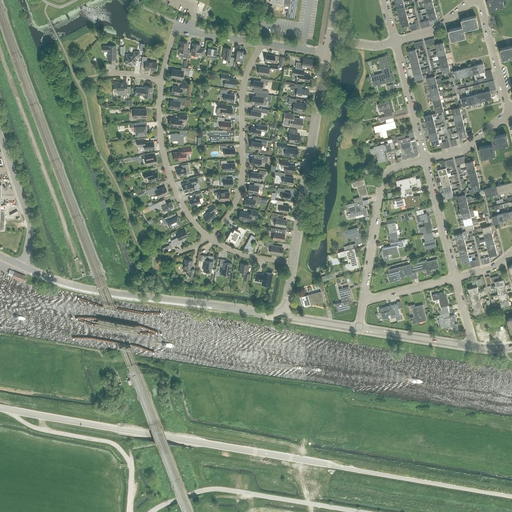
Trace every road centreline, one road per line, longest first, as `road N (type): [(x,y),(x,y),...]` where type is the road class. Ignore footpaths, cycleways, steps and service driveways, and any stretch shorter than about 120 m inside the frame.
road 1 (track): [(511,495),(124,430)]
road 2 (tertiary): [(283,309),(266,314),(117,295),(24,267)]
road 3 (unclassified): [(361,511),(213,489),(152,511)]
road 4 (tertiary): [(292,263),(326,52)]
road 5 (residential): [(209,237),(239,193),(241,99),(260,42)]
road 6 (residential): [(363,301),(382,181),(394,168),(425,159)]
road 7 (residential): [(209,237),(181,204),(167,167),(161,81)]
road 8 (unclassified): [(24,267),(30,227),(0,136)]
road 9 (unclassified): [(124,430),(0,408)]
road 10 (residential): [(456,277),(425,159)]
road 11 (residential): [(425,159),(395,41)]
